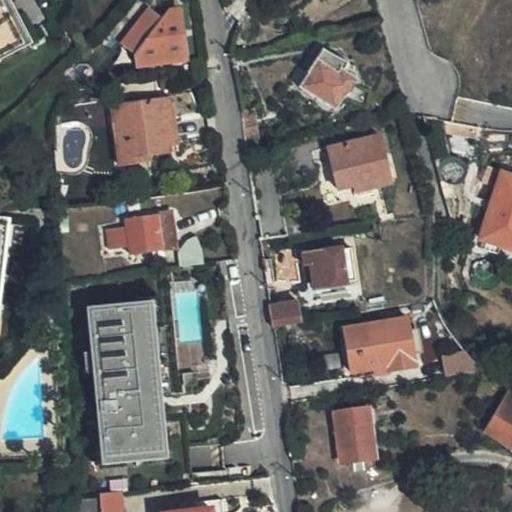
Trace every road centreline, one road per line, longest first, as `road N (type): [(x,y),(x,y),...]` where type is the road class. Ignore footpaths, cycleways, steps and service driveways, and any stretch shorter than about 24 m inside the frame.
road 1 (residential): [(289,511),(214,0)]
road 2 (residential): [(399,0),(420,78),(452,109)]
